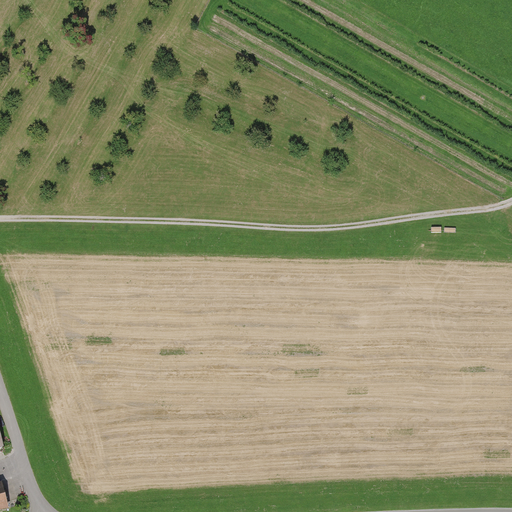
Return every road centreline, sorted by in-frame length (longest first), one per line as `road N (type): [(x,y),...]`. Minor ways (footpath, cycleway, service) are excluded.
road 1 (track): [(0,219),(343,227),(511,201)]
road 2 (unclassified): [(0,386),(42,511)]
